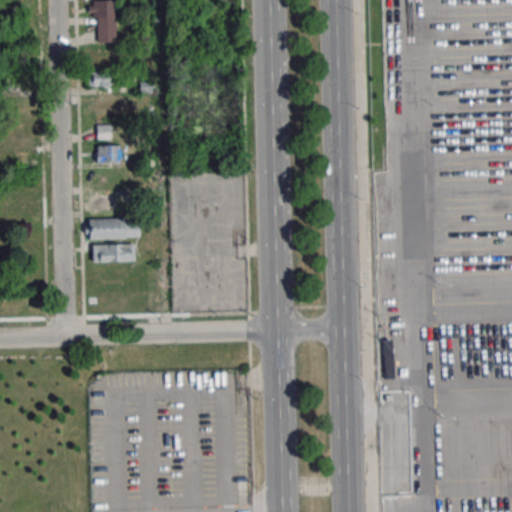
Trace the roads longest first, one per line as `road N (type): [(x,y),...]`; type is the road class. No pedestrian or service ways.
road 1 (primary): [(269,0),(282,511)]
road 2 (primary): [(345,511),(334,0)]
road 3 (residential): [(63,337),(55,0)]
road 4 (residential): [(0,338),(278,334)]
